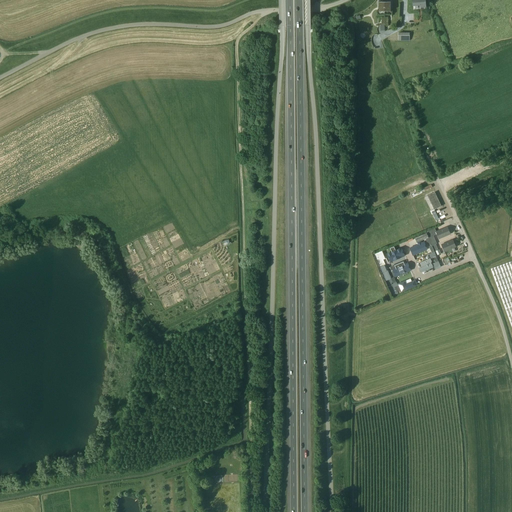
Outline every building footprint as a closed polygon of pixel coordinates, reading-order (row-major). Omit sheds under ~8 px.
[(434,191),(427,195),(434,209),(441,205),(434,191)] [(426,232),(427,232),(429,237),(437,234),(439,238),(450,234),(447,227),(436,232),(435,228),(431,230),(426,232)] [(426,239),(430,248),(432,247),(429,238),(429,237),(427,232),(426,232),(415,238),(417,242),(426,239)] [(453,240),(442,245),(444,251),(456,246),(453,240)] [(424,243),(410,248),(414,256),(427,251),(424,243)] [(433,257),(435,261),(438,260),(435,252),(433,249),(432,247),(430,248),(432,253),(430,254),(432,258),(433,257)] [(401,249),(386,255),(389,264),(404,258),(401,249)] [(388,263),(386,258),(385,259),(382,251),(375,254),(380,267),(388,263)] [(511,260),(491,269),(511,327),(511,260)] [(395,269),(391,271),(395,279),(411,272),(408,264),(404,265),(403,263),(394,267),(395,269)] [(425,267),(418,269),(420,273),(433,268),(431,264),(428,265),(427,263),(424,264),(425,267)] [(392,280),(387,282),(391,291),(393,296),(398,293),(398,292),(400,291),(396,281),(395,279),(392,280)] [(405,281),(397,284),(401,293),(417,287),(415,281),(406,284),(405,281)]
